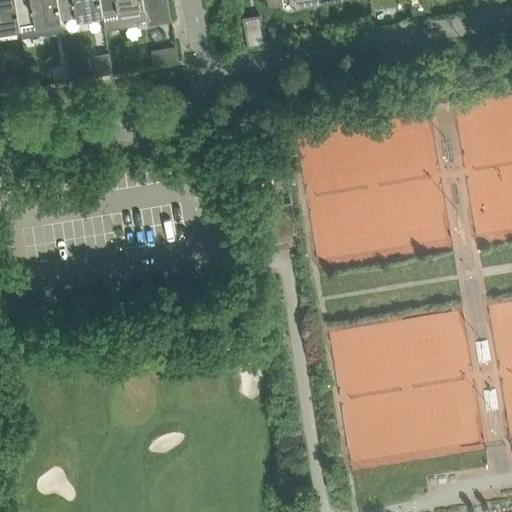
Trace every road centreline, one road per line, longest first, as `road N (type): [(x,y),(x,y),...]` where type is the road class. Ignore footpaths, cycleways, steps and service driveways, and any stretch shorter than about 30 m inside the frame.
road 1 (residential): [(491,26),(256,71),(205,67)]
road 2 (residential): [(0,144),(175,120),(200,98),(205,67)]
